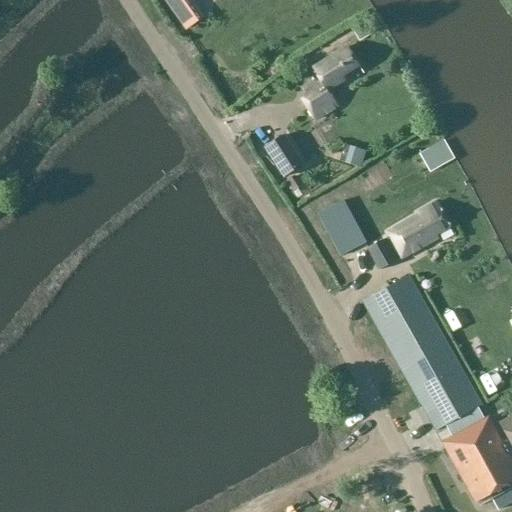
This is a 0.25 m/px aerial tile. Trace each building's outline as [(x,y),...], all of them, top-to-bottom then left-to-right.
[(384,28),(383,26),(376,15),(351,31),(359,44),(384,28)] [(318,86),(321,90),(303,102),(316,122),(338,108),(329,93),(345,83),(343,78),(359,68),(347,49),(314,70),(322,84),(318,86)] [(415,148),(424,167),(450,154),(441,135),(415,148)] [(284,137),(265,150),(284,180),(304,167),(284,137)] [(366,245),(337,192),(313,206),(341,258),(366,245)] [(389,233),(391,237),(368,250),(379,272),(438,240),(436,236),(451,228),(438,204),(419,214),(421,216),(389,233)] [(407,279),(365,303),(438,432),(446,427),(453,439),(443,445),(476,505),(490,497),(498,511),(511,504),(511,462),(509,457),(511,455),(511,419),(505,424),(511,436),(500,442),(488,419),(485,421),(478,409),(480,408),(407,279)]
